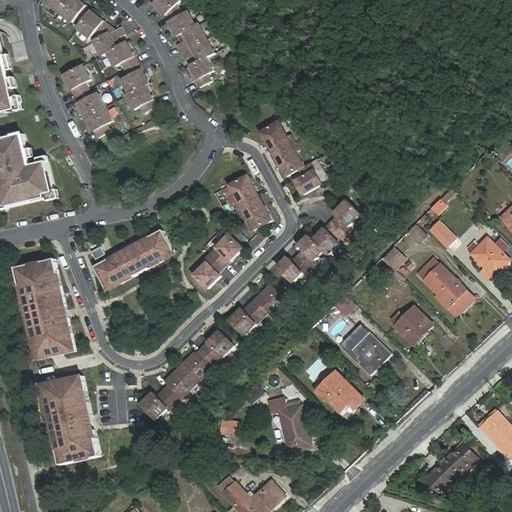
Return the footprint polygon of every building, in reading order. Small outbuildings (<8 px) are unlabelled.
[(71,0),(50,0),(49,3),(61,13),(71,0)] [(71,0),(61,13),(73,23),(77,17),(84,22),(92,12),(93,11),(79,0),(71,0)] [(182,2),(180,0),(150,0),(166,16),(178,6),(182,2)] [(197,27),(189,13),(183,17),(178,6),(166,16),(177,37),(197,27)] [(101,38),(116,31),(92,12),(84,22),(78,28),(91,38),(95,33),(101,38)] [(181,36),(184,43),(177,46),(181,54),(207,40),(200,26),(197,27),(181,36)] [(122,46),(118,39),(125,35),(121,28),(116,31),(101,38),(95,42),(102,56),(108,53),(122,46)] [(0,30),(0,113),(22,108),(3,30),(0,30)] [(215,55),(207,40),(181,54),(185,62),(192,58),(196,65),(207,59),(215,55)] [(108,53),(115,67),(122,64),(125,71),(138,64),(127,43),(122,46),(108,53)] [(211,83),(208,76),(214,72),(207,59),(196,65),(187,69),(194,83),(196,82),(199,89),(211,83)] [(146,87),(149,85),(138,64),(125,71),(129,78),(123,81),(130,95),(146,87)] [(84,66),(64,76),(75,97),(88,90),(85,83),(91,80),(84,66)] [(140,107),(144,115),(157,108),(146,87),(130,95),(126,97),(134,111),(140,107)] [(75,97),(86,118),(105,108),(98,94),(92,97),(88,90),(75,97)] [(110,132),(107,125),(113,121),(105,108),(86,118),(97,139),(110,132)] [(324,183),(313,162),(307,166),(299,151),(301,150),(293,134),(290,136),(282,121),(264,132),(272,146),(277,143),(285,158),(280,161),(288,176),(301,169),(305,177),(298,181),(305,194),(324,183)] [(28,132),(0,138),(0,180),(6,207),(52,196),(51,192),(60,190),(52,159),(35,163),(28,132)] [(238,201),(246,217),(248,216),(256,230),(275,221),(267,206),(262,208),(254,193),(259,191),(252,175),(233,185),(240,199),(238,201)] [(458,194),(453,189),(444,199),(448,203),(458,194)] [(450,207),(443,200),(433,209),(440,216),(450,207)] [(363,215),(350,201),(337,214),(340,217),(316,240),(311,236),(302,245),(306,250),(294,262),(290,257),(280,267),(295,282),(305,273),(307,275),(320,262),(317,260),(327,251),(331,255),(342,244),(340,242),(353,229),(351,227),(363,215)] [(430,236),(419,225),(412,233),(422,244),(430,236)] [(176,250),(165,229),(152,236),(158,247),(150,252),(144,241),(118,255),(124,266),(116,270),(110,259),(97,266),(108,287),(134,273),(135,276),(152,267),(150,264),(176,250)] [(220,273),(244,248),(231,235),(206,260),(208,262),(196,275),(209,288),(222,275),(220,273)] [(473,255),(496,277),(511,260),(490,238),(473,255)] [(103,246),(93,251),(98,259),(107,254),(103,246)] [(397,249),(386,260),(392,266),(402,255),(397,249)] [(58,258),(18,267),(38,360),(79,351),(58,258)] [(453,308),(457,304),(466,312),(478,299),(443,265),(442,266),(435,259),(421,274),(428,281),(427,282),(453,308)] [(275,316),(289,301),(273,285),(246,311),(243,308),(232,320),(247,335),(270,311),(275,316)] [(357,305),(347,295),(336,306),(346,316),(357,305)] [(399,326),(398,327),(416,345),(436,326),(417,308),(408,317),(399,326)] [(403,312),(394,320),(399,326),(408,317),(403,312)] [(222,358),(237,343),(223,328),(196,354),(193,352),(165,380),(168,383),(156,396),(153,392),(141,404),(156,419),(167,407),(170,410),(210,370),(208,367),(220,355),(222,358)] [(394,355),(372,333),(360,345),(356,341),(354,341),(347,348),(347,351),(373,376),(394,355)] [(329,399),(349,418),(367,400),(339,373),(319,393),(328,401),(329,399)] [(87,391),(84,375),(44,384),(48,402),(52,401),(57,422),(52,423),(56,438),(60,437),(63,450),(59,451),(62,465),(102,456),(98,439),(94,440),(90,424),(77,427),(75,420),(93,416),(90,402),(86,403),(84,392),(87,391)] [(260,386),(247,399),(254,405),(266,393),(260,386)] [(270,402),(273,415),(282,413),(292,452),(314,446),(304,406),(289,410),(287,398),(270,402)] [(511,425),(499,412),(482,428),(510,457),(511,455),(511,425)] [(241,422),(224,420),(222,434),(239,436),(241,422)] [(481,459),(465,442),(428,479),(439,491),(443,487),(447,492),(449,490),(453,493),(462,484),(458,480),(481,459)] [(244,509),(241,511),(270,511),(288,497),(274,482),(250,503),(247,499),(250,496),(239,485),(227,496),(237,507),(241,504),(244,509)]
